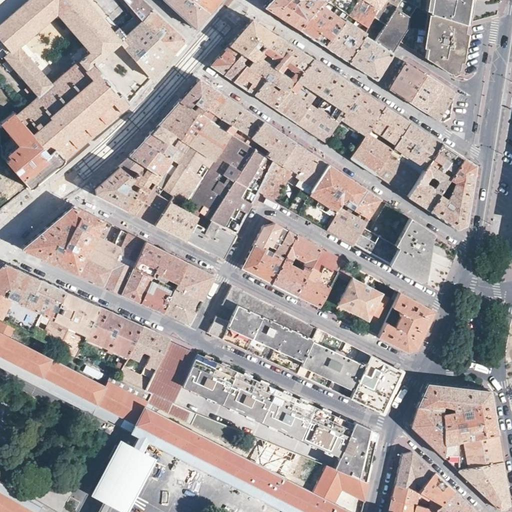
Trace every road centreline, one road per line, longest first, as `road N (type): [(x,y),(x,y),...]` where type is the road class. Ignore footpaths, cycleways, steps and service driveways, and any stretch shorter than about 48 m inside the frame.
road 1 (residential): [(472,248),(193,64),(245,4),(375,89)]
road 2 (residential): [(228,270),(261,203),(451,310)]
road 3 (residential): [(0,241),(67,187),(228,270)]
road 4 (residential): [(194,335),(394,425)]
road 5 (residential): [(420,368),(228,270)]
road 6 (residential): [(194,335),(0,243)]
road 7 (residential): [(507,24),(488,160)]
road 8 (residential): [(394,425),(494,511)]
